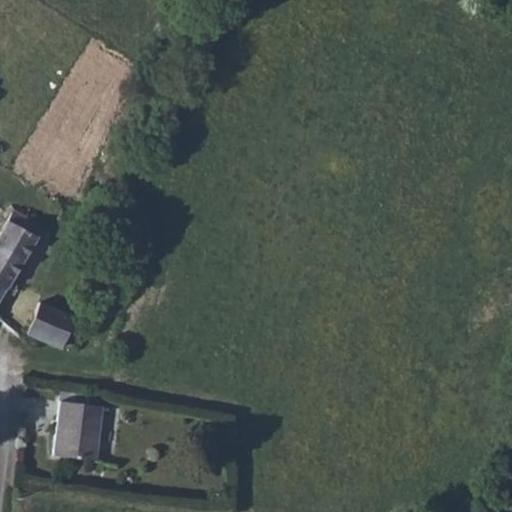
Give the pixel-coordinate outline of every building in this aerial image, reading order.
[(0,299),(38,236),(7,218),(0,230),(0,299)] [(110,276),(95,268),(86,286),(102,290),(110,276)] [(40,302),(27,335),(60,347),(63,340),(78,344),(82,328),(69,323),(72,316),(40,302)] [(74,398),(33,388),(22,446),(62,456),(74,398)] [(111,455),(113,423),(95,422),(93,454),(111,455)]
